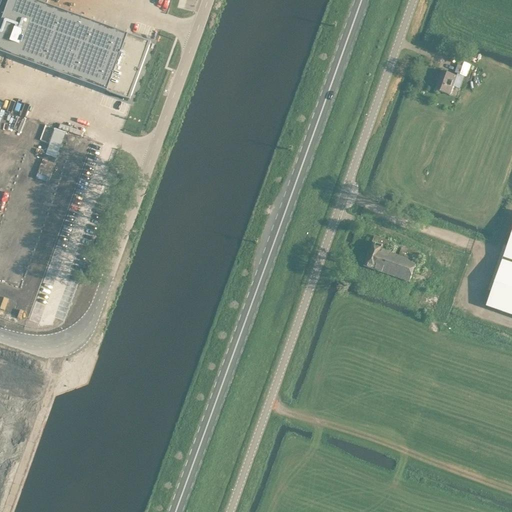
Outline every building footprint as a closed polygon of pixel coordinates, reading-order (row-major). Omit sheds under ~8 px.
[(1,0),(0,4),(0,52),(107,91),(128,99),(137,74),(138,74),(138,72),(139,68),(140,68),(140,67),(149,42),(128,34),(47,5),(34,0),(1,0)] [(455,72),(465,76),(469,64),(460,61),(455,72)] [(435,88),(450,94),(456,76),(442,70),(435,88)] [(511,230),(506,247),(507,247),(503,256),(495,277),(496,278),(493,287),(492,286),(486,304),(485,306),(511,315),(511,230)] [(365,264),(410,280),(420,251),(375,235),(373,241),(365,264)] [(464,257),(453,253),(438,294),(449,299),(464,257)]
